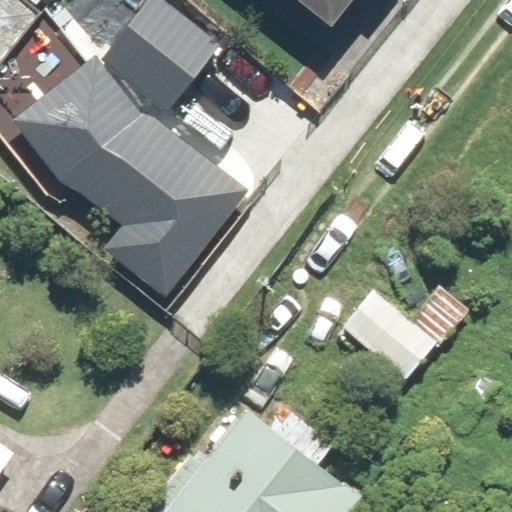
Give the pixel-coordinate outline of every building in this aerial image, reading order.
[(0,0),(0,59),(43,8),(33,0),(0,0)] [(223,35),(179,0),(150,0),(109,51),(171,101),(223,35)] [(329,0),(352,17),(364,0),(329,0)] [(177,291),(251,190),(143,104),(99,47),(30,119),(71,172),(129,219),(115,244),(177,291)] [(386,278),(346,319),(405,377),(445,336),(386,278)] [(370,511),(376,494),(250,402),(212,454),(203,447),(155,511),(370,511)]
